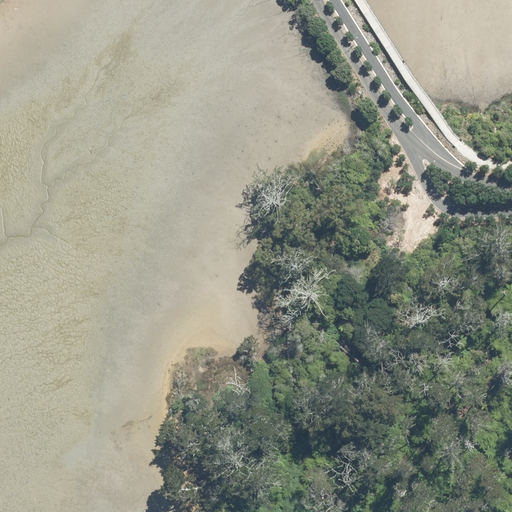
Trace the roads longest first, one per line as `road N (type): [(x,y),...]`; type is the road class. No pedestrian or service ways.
road 1 (residential): [(407,150),(312,0)]
road 2 (residential): [(334,0),(426,137)]
road 3 (residential): [(511,213),(444,208),(407,150)]
